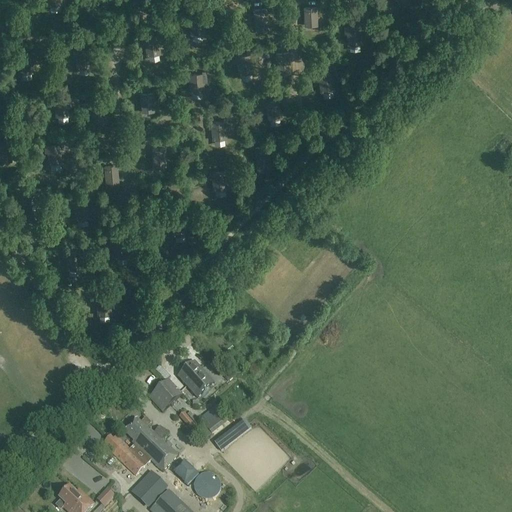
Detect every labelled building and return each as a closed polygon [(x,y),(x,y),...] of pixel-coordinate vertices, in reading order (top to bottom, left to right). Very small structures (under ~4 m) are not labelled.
[(305,26),(317,25),(316,8),(304,8),(305,26)] [(256,28),(268,26),(266,9),(254,11),(256,28)] [(191,36),(204,35),(202,17),(189,18),(191,36)] [(348,45),(361,44),(360,27),(348,27),(348,45)] [(147,56),(160,54),(157,36),(144,38),(147,56)] [(77,68),(90,67),(89,49),(76,51),(77,68)] [(278,74),(290,72),(288,53),(276,55),(278,74)] [(20,74),(32,73),(31,55),(18,56),(20,74)] [(239,74),(252,73),(250,55),(237,56),(239,74)] [(321,92),(334,90),(331,73),(318,75),(321,92)] [(190,93),(203,92),(202,74),(189,75),(190,93)] [(52,94),(53,106),(55,106),(56,117),(69,116),(68,98),(61,98),(60,93),(52,94)] [(142,112),(154,111),(153,94),(141,95),(142,112)] [(268,120),(281,118),(279,101),(266,102),(268,120)] [(94,124),(105,123),(104,106),(93,106),(94,124)] [(213,140),(226,139),(224,121),(211,122),(213,140)] [(0,162),(11,161),(8,145),(0,146),(0,162)] [(49,164),(62,163),(60,145),(47,146),(49,164)] [(258,166),(270,164),(267,147),(255,149),(258,166)] [(154,166),(165,166),(164,149),(153,149),(154,166)] [(106,184),(118,183),(117,166),(105,167),(106,184)] [(213,190),(226,189),(225,171),(212,172),(213,190)] [(24,217),(41,215),(38,194),(22,195),(24,217)] [(76,220),(89,219),(88,201),(75,202),(76,220)] [(173,236),(186,234),(183,216),(170,218),(173,236)] [(115,258),(128,256),(125,239),(112,240),(115,258)] [(284,276),(325,277),(326,245),(285,244),(284,276)] [(68,270),(80,269),(79,251),(66,252),(68,270)] [(98,315),(111,315),(110,297),(97,297),(98,315)] [(214,384),(195,363),(179,378),(198,399),(214,384)] [(162,413),(171,406),(183,395),(169,379),(168,379),(148,398),(162,413)] [(190,430),(196,426),(185,413),(179,417),(190,430)] [(179,456),(172,449),(177,443),(160,427),(155,433),(154,432),(153,434),(147,428),(152,424),(146,418),(141,423),(137,419),(124,432),(134,441),(132,443),(134,445),(130,450),(123,444),(113,455),(136,477),(147,466),(139,458),(143,454),(163,473),(179,456)] [(213,429),(217,436),(234,427),(230,419),(213,429)] [(185,483),(195,472),(183,461),(173,472),(185,483)] [(197,495),(198,496),(200,498),(202,499),(204,500),(206,500),(208,501),(210,500),(212,500),(214,499),(216,498),(218,496),(219,494),(220,492),(221,490),(221,488),(221,486),(221,483),(220,481),(219,479),(218,478),(216,476),(214,475),(212,474),(210,474),(207,473),(205,474),(203,474),(201,475),(199,477),(198,478),(196,480),(195,482),(195,484),(194,486),(194,488),(195,491),(195,493),(197,495)] [(70,487),(59,499),(66,505),(64,508),(68,511),(87,511),(94,505),(79,491),(77,494),(70,487)] [(109,487),(98,500),(107,507),(118,495),(109,487)] [(188,511),(169,493),(149,511),(188,511)]
